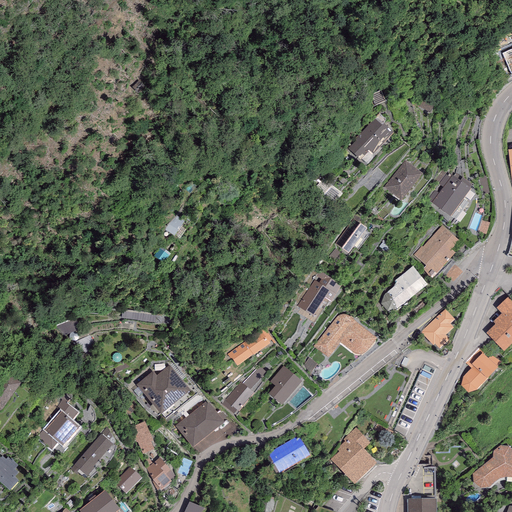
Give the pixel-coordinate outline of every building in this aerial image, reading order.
[(354,143),(348,149),(360,161),(368,152),(372,156),(393,134),(382,123),(386,120),(379,114),(352,141),(354,143)] [(404,161),(384,187),(402,201),(422,174),(404,161)] [(471,189),(443,169),(434,180),(443,187),(438,194),(434,191),(427,200),(450,217),(471,189)] [(184,223),(175,216),(164,230),(174,237),(184,223)] [(353,219),(334,245),(348,254),(367,229),(353,219)] [(459,241),(442,226),(414,256),(425,266),(422,269),(431,279),(454,252),(451,249),(459,241)] [(413,267),(395,281),(397,285),(384,295),(381,305),(388,312),(396,310),(427,286),(413,267)] [(319,274),(297,306),(313,316),(324,299),(330,303),(340,287),(319,274)] [(511,300),(509,297),(496,308),(502,314),(493,323),(495,325),(486,334),(504,353),(511,344),(511,300)] [(455,320),(445,310),(420,334),(437,351),(449,340),(445,336),(453,327),(450,324),(455,320)] [(337,317),(314,347),(327,358),(340,343),(353,353),(355,354),(358,355),(360,355),(363,354),(365,353),(376,339),(352,319),(348,317),(345,315),(341,316),(339,316),(337,317)] [(260,332),(228,354),(237,367),(269,344),(260,332)] [(498,368),(482,353),(473,362),(470,359),(466,363),(471,369),(462,378),(475,390),(476,391),(498,368)] [(153,372),(136,385),(160,416),(191,392),(170,365),(156,376),(153,372)] [(302,382),(283,366),(270,382),(275,387),(268,394),(282,405),(302,382)] [(256,369),(242,384),(250,390),(263,376),(256,369)] [(21,384),(3,371),(0,374),(0,410),(2,410),(21,384)] [(475,390),(462,378),(462,380),(464,382),(464,383),(467,386),(466,389),(466,392),(468,393),(471,392),(473,390),(475,390)] [(236,387),(224,400),(238,413),(254,394),(250,390),(242,384),(241,382),(236,387)] [(61,400),(45,427),(47,429),(45,431),(63,447),(79,429),(71,422),(78,414),(61,400)] [(206,402),(176,426),(193,448),(225,423),(209,403),(207,404),(206,402)] [(144,422),(130,428),(135,441),(137,441),(142,456),(153,451),(150,442),(152,442),(144,422)] [(355,428),(343,440),(345,442),(336,450),(339,452),(330,460),(354,485),(376,464),(363,450),(370,444),(355,428)] [(113,445),(101,435),(71,469),(76,473),(79,470),(87,477),(94,468),(93,467),(113,445)] [(299,436),(266,455),(277,474),(310,456),(299,436)] [(472,475),(473,484),(478,489),(486,489),(490,487),(492,484),(494,482),(497,481),(501,479),(504,479),(507,479),(509,479),(511,478),(511,450),(509,447),(500,446),(493,452),(492,458),(472,475)] [(1,458),(0,457),(0,482),(9,491),(18,482),(14,478),(18,474),(14,470),(18,466),(8,457),(5,460),(2,456),(1,458)] [(160,458),(145,471),(151,477),(149,479),(160,492),(171,482),(170,480),(175,476),(160,458)] [(141,479),(129,467),(114,482),(126,494),(141,479)] [(120,511),(105,491),(79,511),(120,511)] [(436,511),(436,500),(407,500),(407,511),(436,511)]
